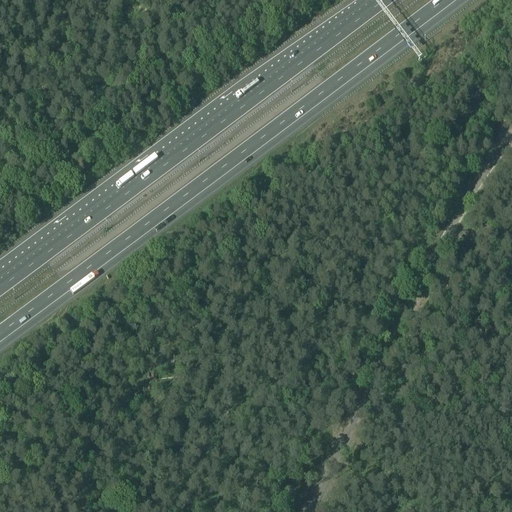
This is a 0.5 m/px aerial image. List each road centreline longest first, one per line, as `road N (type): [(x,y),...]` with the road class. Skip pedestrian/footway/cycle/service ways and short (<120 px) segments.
road 1 (motorway): [(0,338),(442,0)]
road 2 (motorway): [(377,0),(0,284)]
road 3 (unclassified): [(310,511),(444,239),(511,140)]
